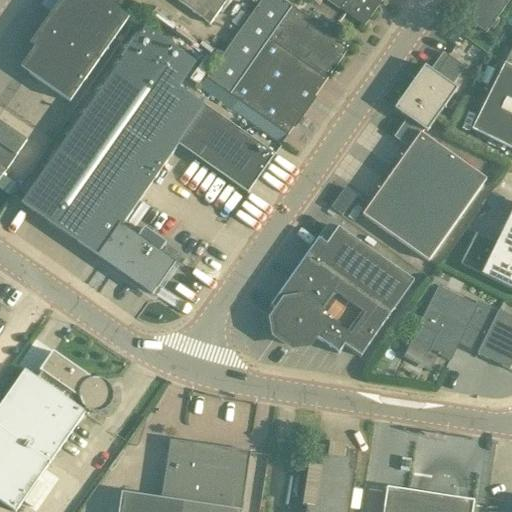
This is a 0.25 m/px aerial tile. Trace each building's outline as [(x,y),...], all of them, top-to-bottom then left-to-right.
[(76,106),(133,20),(103,0),(74,0),(73,4),(68,0),(57,16),(62,20),(40,52),(53,61),(39,81),(76,106)] [(172,0),(209,26),(227,0),(172,0)] [(282,0),(263,0),(208,78),(255,112),(248,121),(261,130),(268,120),(288,135),(350,47),(282,0)] [(327,0),(364,27),(383,0),(327,0)] [(511,0),(471,0),(452,28),(486,54),(511,0)] [(107,271),(116,270),(152,295),(174,264),(165,257),(170,250),(155,238),(150,246),(113,221),(166,150),(242,201),(248,193),(275,155),(178,88),(195,63),(145,28),(21,203),(100,259),(101,267),(107,271)] [(511,47),(499,75),(511,81),(511,47)] [(434,75),(423,67),(393,109),(407,119),(407,120),(422,130),(425,132),(455,90),(451,86),(463,69),(464,69),(465,68),(447,55),(446,56),(447,57),(434,75)] [(511,81),(499,75),(471,131),(511,151),(511,81)] [(410,148),(420,134),(422,130),(407,120),(397,133),(398,139),(410,148)] [(0,178),(27,141),(0,122),(0,178)] [(420,134),(410,148),(362,216),(427,263),(486,180),(420,134)] [(344,189),(330,208),(341,216),(355,197),(344,189)] [(476,234),(461,265),(511,290),(511,212),(496,244),(476,234)] [(326,245),(318,239),(270,307),(278,313),(273,321),(275,336),(293,348),(307,345),(313,337),(338,355),(344,346),(360,358),(414,282),(338,228),(326,245)] [(413,347),(427,354),(431,353),(449,362),(457,346),(508,371),(511,363),(511,319),(497,312),(497,313),(476,303),(474,307),(438,289),(411,342),(413,347)] [(117,393),(117,391),(117,389),(114,385),(113,383),(98,390),(95,381),(54,353),(40,372),(45,376),(41,382),(26,371),(0,408),(0,502),(14,511),(17,511),(24,504),(31,493),(87,412),(88,413),(92,414),(96,414),(100,414),(103,413),(107,411),(110,409),(112,407),(115,404),(116,400),(117,397),(117,393)] [(121,494),(118,511),(242,511),(251,453),(181,443),(180,448),(170,447),(162,500),(121,494)] [(350,511),(359,453),(346,451),(347,447),(330,444),(329,449),(317,447),(314,467),(309,467),(304,506),(308,507),(307,511),(350,511)] [(46,488),(38,483),(31,493),(24,504),(32,509),(46,488)] [(471,511),(473,501),(387,488),(383,511),(471,511)]
